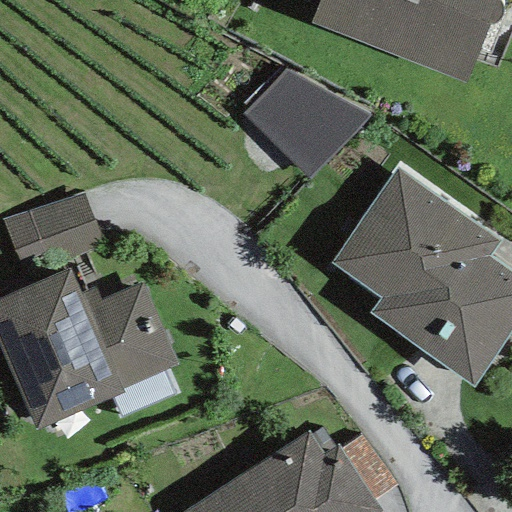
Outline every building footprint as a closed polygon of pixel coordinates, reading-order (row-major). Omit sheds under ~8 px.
[(464,84),(487,25),(492,24),(497,21),(500,16),(501,10),(500,5),(496,1),(496,0),(319,0),(310,24),(464,84)] [(369,115),(283,71),(243,113),(310,179),(369,115)] [(498,240),(396,169),(330,263),(379,298),(367,315),(471,388),(511,330),(511,276),(485,258),(498,240)] [(82,192),(2,220),(20,270),(100,242),(82,192)] [(68,269),(0,297),(0,350),(35,431),(123,394),(121,390),(177,366),(141,283),(100,301),(94,288),(79,294),(68,269)] [(185,511),(380,511),(381,511),(374,500),(340,451),(337,446),(322,455),(307,432),(185,511)] [(362,435),(340,451),(374,500),(396,485),(362,435)]
